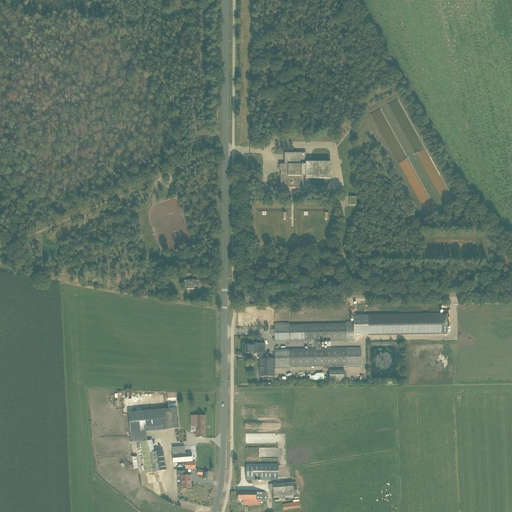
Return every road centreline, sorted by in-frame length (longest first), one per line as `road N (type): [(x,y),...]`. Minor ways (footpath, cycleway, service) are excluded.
road 1 (tertiary): [(223,299),(225,0)]
road 2 (unclassified): [(511,294),(235,298)]
road 3 (tertiary): [(214,511),(224,457),(223,299)]
road 4 (track): [(155,180),(0,248)]
